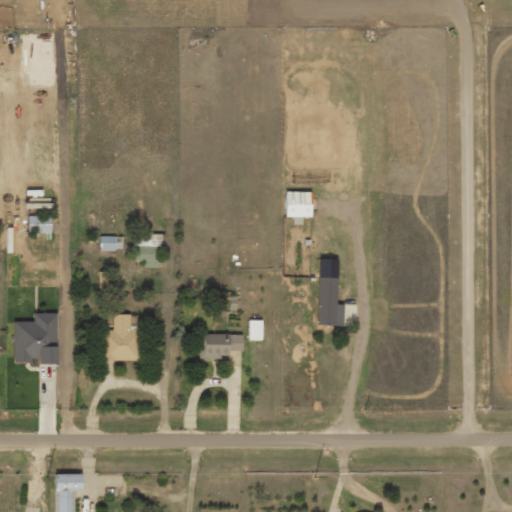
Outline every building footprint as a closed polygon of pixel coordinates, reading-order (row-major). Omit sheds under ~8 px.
[(310,192),(284,192),(284,217),(309,217),(310,192)] [(50,216),(27,216),(27,233),(50,233),(50,216)] [(158,268),(159,234),(131,234),(131,261),(143,261),(143,267),(158,268)] [(121,250),(121,236),(99,236),(98,250),(121,250)] [(336,259),(318,259),(316,325),(341,325),(341,304),(335,304),(336,259)] [(55,313),(32,313),(32,321),(12,322),(12,361),(37,361),(37,364),(55,364),(55,313)] [(100,330),(99,360),(137,361),(138,330),(128,329),(128,315),(112,314),(111,330),(100,330)] [(248,340),(260,340),(260,320),(248,320),(248,340)] [(241,351),(240,334),(197,335),(197,358),(227,358),(226,351),(241,351)] [(72,511),(72,491),(80,491),(80,474),(53,474),(53,511),(72,511)]
